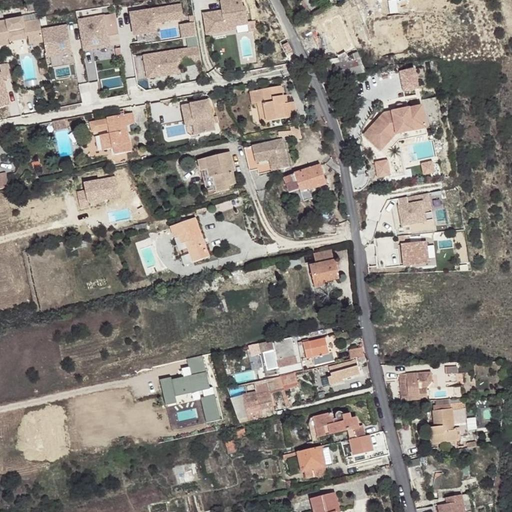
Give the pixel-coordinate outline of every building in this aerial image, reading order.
[(219,0),(222,11),(203,14),(207,34),(226,32),(225,28),(236,26),(248,24),(245,7),(243,7),(241,0),(219,0)] [(305,15),(310,13),(303,1),(299,3),(305,15)] [(181,5),(130,13),(134,36),(156,32),(154,23),(184,18),(181,5)] [(105,16),(77,21),(83,51),(110,46),(105,16)] [(0,22),(0,46),(9,45),(8,40),(10,39),(10,34),(24,32),(25,37),(27,36),(29,45),(44,42),(40,21),(24,24),(23,19),(0,22)] [(181,25),(183,38),(197,36),(195,23),(181,25)] [(329,80),(366,72),(345,25),(328,32),(339,59),(325,61),(329,80)] [(67,26),(42,30),(48,58),(72,54),(67,26)] [(10,39),(11,42),(26,39),(25,37),(24,32),(10,34),(10,39)] [(319,53),(314,45),(310,48),(315,55),(319,53)] [(199,47),(144,56),(147,79),(181,73),(180,66),(201,63),(199,47)] [(47,59),(38,61),(41,75),(50,73),(47,59)] [(263,102),(267,122),(297,117),(294,102),(290,103),(284,104),(283,96),(281,86),(252,91),(254,104),(257,104),(263,102)] [(209,100),(182,106),(186,122),(197,120),(200,134),(216,131),(209,100)] [(257,104),(261,123),(267,122),(263,102),(257,104)] [(427,129),(423,106),(408,109),(396,112),(385,114),(370,130),(385,145),(395,135),(427,129)] [(101,135),(103,150),(115,148),(116,155),(132,152),(130,141),(126,142),(124,134),(128,133),(127,126),(135,124),(133,113),(125,114),(125,111),(120,112),(121,115),(108,118),(108,119),(90,123),(92,131),(109,128),(110,133),(101,135)] [(53,122),(55,130),(69,128),(68,119),(53,122)] [(197,120),(186,122),(187,126),(194,124),(196,135),(200,134),(197,120)] [(194,124),(187,126),(188,134),(192,136),(196,135),(194,124)] [(298,127),(290,129),(293,141),(301,139),(298,127)] [(428,135),(427,129),(395,135),(397,143),(399,141),(428,135)] [(385,145),(370,130),(364,136),(380,151),(385,145)] [(289,167),(282,139),(245,148),(250,171),(258,169),(256,163),(270,160),(271,166),(277,165),(278,170),(289,167)] [(214,177),(218,193),(230,190),(229,186),(236,184),(232,168),(234,168),(230,152),(199,160),(201,171),(208,170),(210,178),(214,177)] [(284,177),(290,193),(300,189),(300,191),(310,188),(310,190),(327,184),(320,165),(284,177)] [(0,174),(0,189),(9,187),(6,173),(0,174)] [(432,216),(428,193),(397,198),(399,207),(391,208),(395,230),(403,228),(402,225),(411,224),(410,220),(424,218),(432,216)] [(186,243),(193,263),(209,257),(195,218),(171,227),(178,246),(186,243)] [(429,263),(427,241),(402,244),(403,265),(429,263)] [(178,246),(185,266),(193,263),(186,243),(178,246)] [(339,279),(333,250),(313,254),(315,260),(309,262),(314,286),(325,284),(325,282),(339,279)] [(216,281),(220,292),(249,283),(244,269),(230,274),(231,276),(216,281)] [(275,350),(279,368),(297,364),(292,338),(267,344),(269,352),(275,350)] [(313,357),(315,366),(334,361),(332,353),(329,353),(325,338),(303,343),(303,345),(307,359),(313,357)] [(349,350),(351,359),(363,357),(362,348),(349,350)] [(329,367),(331,377),(328,378),(329,385),(342,382),(342,380),(360,375),(356,360),(329,367)] [(295,373),(279,377),(284,390),(299,385),(295,373)] [(401,401),(427,399),(427,388),(432,382),(431,373),(399,375),(401,401)] [(284,390),(279,377),(274,378),(277,392),(281,391),(286,407),(290,406),(284,390)] [(243,395),(248,421),(268,416),(267,412),(274,410),(268,383),(255,386),(256,392),(243,395)] [(461,403),(462,409),(465,409),(465,400),(433,403),(434,406),(461,403)] [(465,409),(462,409),(461,403),(434,406),(435,427),(429,428),(431,444),(445,443),(445,442),(457,441),(457,438),(460,437),(468,437),(465,409)] [(352,439),(366,436),(363,426),(358,427),(356,417),(351,419),(349,419),(348,414),(343,416),(343,414),(342,413),(341,413),(340,412),(339,412),(338,412),(337,413),(336,414),(336,415),(336,416),(336,419),(333,419),(332,413),(310,418),(310,421),(309,424),(312,439),(350,430),(352,439)] [(245,428),(237,431),(238,436),(242,434),(244,438),(246,437),(245,433),(246,433),(245,428)] [(366,436),(352,439),(354,451),(371,447),(372,451),(376,451),(372,434),(366,436)] [(298,455),(302,472),(304,472),(313,469),(326,466),(325,464),(332,463),(328,448),(322,450),(321,447),(298,452),(298,455)] [(371,447),(354,451),(355,455),(372,451),(371,447)] [(313,469),(304,472),(306,479),(315,477),(313,469)] [(441,474),(435,474),(433,488),(438,489),(441,474)] [(340,511),(336,493),(311,499),(313,511),(340,511)] [(464,511),(469,511),(473,511),(470,493),(446,498),(447,504),(463,501),(464,511)] [(464,511),(463,501),(447,504),(438,506),(439,511),(464,511)]
